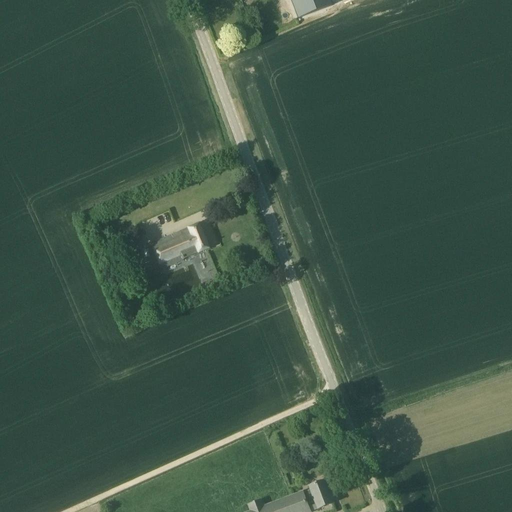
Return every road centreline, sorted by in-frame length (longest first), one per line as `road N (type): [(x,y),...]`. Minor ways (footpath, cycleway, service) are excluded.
road 1 (unclassified): [(383,511),(186,0)]
road 2 (track): [(66,511),(333,392)]
